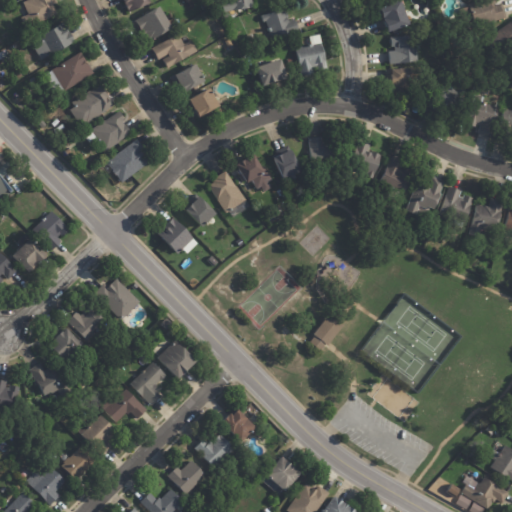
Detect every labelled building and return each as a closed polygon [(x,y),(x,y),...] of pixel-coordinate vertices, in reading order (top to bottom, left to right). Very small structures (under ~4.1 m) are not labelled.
[(57,0),(58,1),(54,2),(56,7),(55,7),(59,15),(28,29),(23,18),(26,17),(21,6),(26,4),(25,2),(29,0),(57,0)] [(151,0),(153,3),(142,9),(141,8),(130,13),(128,9),(130,8),(126,0),(151,0)] [(253,0),(255,8),(224,13),(222,2),(231,1),(230,0),(253,0)] [(397,0),(398,2),(405,21),(383,29),(375,4),(387,0),(397,0)] [(498,3),(500,3),(504,17),(475,26),(467,4),(480,0),(494,0),(495,2),(492,4),(492,5),(498,3)] [(167,16),(174,29),(148,43),(142,33),(143,32),(142,30),(142,31),(136,20),(161,6),(167,16)] [(296,20),(300,32),(273,41),(267,22),(264,22),(262,16),(286,9),(290,22),(296,20)] [(70,31),(76,41),(73,43),(74,45),(57,54),(56,52),(43,60),(35,46),(44,41),(42,36),(65,22),(66,24),(68,23),(71,27),(69,28),(70,31)] [(511,23),(511,24),(511,45),(499,55),(487,38),(510,22),(511,23)] [(179,36),(185,45),(192,41),(199,52),(169,70),(164,60),(170,56),(169,55),(160,61),(153,49),(179,34),(179,36)] [(389,62),(388,62),(388,51),(394,50),(394,46),(389,46),(389,35),(415,34),(416,60),(389,62)] [(313,75),(302,77),(297,49),(310,46),(312,45),(311,37),(321,35),(328,69),(319,71),(318,68),(314,68),(315,75),(313,75)] [(86,59),(88,61),(87,61),(89,64),(89,63),(96,73),(67,91),(67,90),(58,96),(45,76),(82,52),(86,59)] [(284,81),(264,88),(258,71),(259,71),(258,69),(282,60),(289,79),(284,81)] [(31,67),(37,63),(41,70),(34,74),(31,67)] [(199,70),(203,78),(204,78),(206,82),(185,92),(181,85),(176,88),(171,77),(175,75),(175,76),(196,65),(199,70)] [(411,81),(412,90),(386,91),(386,81),(384,81),(384,73),(384,68),(407,66),(407,81),(411,81)] [(436,111),(426,106),(439,82),(445,85),(445,84),(456,91),(458,89),(463,92),(452,112),(441,106),(438,112),(436,111)] [(110,95),(117,105),(106,113),(89,125),(89,124),(83,127),(72,110),(77,107),(75,103),(103,84),(110,95)] [(212,94),(213,94),(220,106),(199,117),(190,100),(210,89),(212,94)] [(489,133),(480,131),(482,125),(477,124),(476,126),(467,124),(474,100),(481,102),(481,100),(487,102),(487,103),(497,106),(490,133),(489,133)] [(405,112),(408,107),(414,110),(411,115),(405,112)] [(511,109),(511,129),(498,126),(502,107),(511,109)] [(126,123),(128,127),(129,127),(134,134),(121,142),(122,143),(108,152),(100,140),(93,145),(86,135),(93,131),(93,130),(107,121),(122,112),(127,120),(124,121),(126,123)] [(59,130),(64,125),(67,128),(62,133),(59,130)] [(310,138),(322,138),(322,144),(326,144),(326,140),(336,139),(336,166),(311,166),(311,149),(310,149),(310,138)] [(139,140),(147,151),(144,153),(147,157),(146,158),(150,164),(124,183),(119,176),(118,176),(114,171),(109,175),(103,167),(109,163),(108,163),(139,140)] [(361,142),(372,146),(371,150),(369,149),(368,153),(369,154),(369,152),(373,153),(373,152),(383,156),(374,179),(350,170),(361,142)] [(287,182),(276,161),(275,162),(273,158),(278,155),(276,153),(289,146),(292,153),(294,152),(304,173),(287,182)] [(266,172),(249,183),(238,165),(252,156),(252,157),(256,155),(267,171),(266,172)] [(0,166),(9,159),(16,167),(5,176),(16,189),(0,202),(0,166)] [(393,160),(406,166),(403,173),(413,178),(404,196),(379,184),(391,159),(393,160)] [(227,213),(218,200),(219,200),(210,186),(216,182),(215,181),(218,180),(216,178),(227,171),(247,200),(227,213)] [(434,178),(445,182),(444,187),(445,187),(436,210),(425,205),(424,208),(420,207),(417,215),(407,211),(413,196),(412,196),(419,179),(431,184),(434,178)] [(451,187),(462,191),(459,197),(463,198),(464,195),(474,199),(466,223),(441,214),(450,187),(451,187)] [(204,228),(188,212),(191,209),(187,204),(196,195),(200,199),(201,198),(218,215),(209,224),(209,225),(208,227),(207,226),(204,229),(204,228)] [(492,198),(504,201),(501,214),(503,215),(499,229),(485,225),(482,238),(470,235),(477,205),(486,207),(486,206),(489,207),(491,198),(492,198)] [(423,208),(435,213),(431,222),(420,217),(423,208)] [(60,243),(53,250),(33,229),(42,221),(42,220),(51,211),(69,229),(62,236),(60,234),(57,238),(61,242),(60,243)] [(193,240),(179,254),(158,233),(163,228),(167,231),(169,229),(167,226),(175,217),(195,237),(193,240)] [(45,256),(30,272),(13,255),(32,237),(48,253),(45,256)] [(18,271),(10,279),(4,273),(1,276),(5,279),(0,284),(0,249),(20,269),(18,271)] [(208,260),(212,256),(218,263),(214,266),(208,260)] [(140,303),(123,320),(96,292),(106,283),(109,287),(119,278),(142,301),(140,303)] [(69,320),(78,311),(82,315),(85,312),(83,311),(91,303),(108,322),(88,341),(69,320)] [(338,319),(346,326),(329,346),(327,345),(322,351),(312,342),(317,336),(315,335),(332,315),(338,319)] [(163,323),(168,317),(174,323),(168,329),(163,323)] [(68,328),(82,342),(64,359),(50,345),(57,338),(54,335),(63,325),(67,329),(68,328)] [(188,370),(180,378),(159,359),(176,340),(198,360),(191,368),(190,367),(188,370)] [(157,388),(156,390),(162,397),(153,406),(132,384),(155,362),(167,375),(156,386),(158,388),(157,388)] [(61,398),(58,391),(51,395),(50,393),(45,396),(44,395),(42,396),(28,371),(40,364),(44,372),(48,369),(47,367),(55,363),(72,393),(62,399),(61,398)] [(0,378),(9,381),(7,386),(11,387),(12,384),(21,386),(16,408),(0,403),(0,378)] [(146,412),(138,420),(130,411),(118,423),(100,405),(108,398),(113,403),(128,389),(148,410),(146,412)] [(256,428),(242,443),(222,423),(231,414),(233,416),(239,410),(256,428)] [(111,447),(104,455),(79,430),(90,418),(95,423),(103,414),(118,429),(113,433),(116,436),(110,442),(113,446),(111,447)] [(230,454),(217,466),(205,453),(203,455),(196,448),(208,437),(212,442),(213,440),(214,441),(222,434),(236,448),(230,454)] [(511,481),(492,467),(496,461),(489,457),(494,450),(500,454),(506,445),(511,449),(511,481)] [(84,472),(76,480),(63,466),(66,463),(60,457),(66,452),(71,457),(70,458),(71,458),(83,447),(96,460),(84,472)] [(286,455),(304,471),(288,489),(286,488),(280,494),(263,479),(285,454),(286,455)] [(197,485),(192,490),(197,495),(192,499),(187,494),(186,495),(168,476),(178,467),(182,471),(193,460),(199,466),(201,465),(205,469),(203,471),(207,475),(197,485)] [(59,498),(51,505),(28,481),(38,470),(45,477),(55,468),(68,481),(57,492),(61,496),(59,498)] [(508,494),(502,504),(496,500),(493,503),(492,502),(487,510),(460,493),(466,484),(468,486),(471,480),(480,485),(484,478),(509,493),(508,494)] [(315,487),(316,488),(317,487),(319,489),(321,485),(332,493),(318,511),(291,511),(289,510),(308,483),(315,487)] [(446,492),(451,485),(459,490),(455,497),(446,492)] [(179,507),(173,511),(151,511),(142,502),(151,494),(157,501),(160,498),(161,500),(173,489),(185,502),(179,507)] [(5,511),(25,492),(37,504),(32,509),(34,511),(32,511),(5,511)] [(345,501),(360,511),(324,511),(336,496),(336,497),(338,495),(345,501)]
